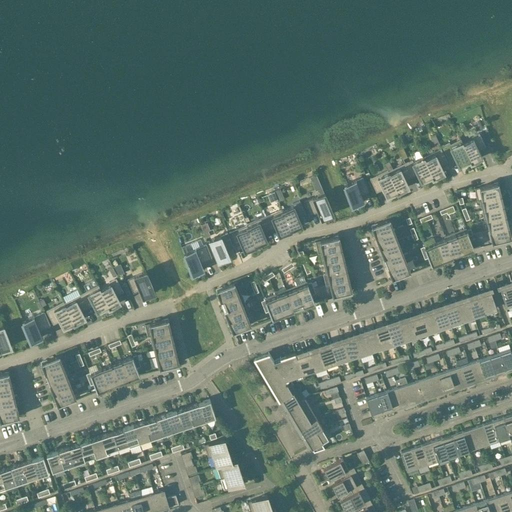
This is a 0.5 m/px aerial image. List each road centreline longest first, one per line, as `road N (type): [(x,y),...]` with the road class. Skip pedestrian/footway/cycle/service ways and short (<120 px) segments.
road 1 (residential): [(373,306),(235,352),(192,381),(39,434)]
road 2 (residential): [(511,190),(505,171),(348,223)]
road 3 (residential): [(172,305),(16,359)]
road 4 (residential): [(348,223),(295,236),(207,284)]
road 5 (residential): [(511,260),(373,306)]
road 6 (residential): [(511,382),(388,423),(385,433)]
road 7 (residential): [(385,433),(393,439),(511,400)]
